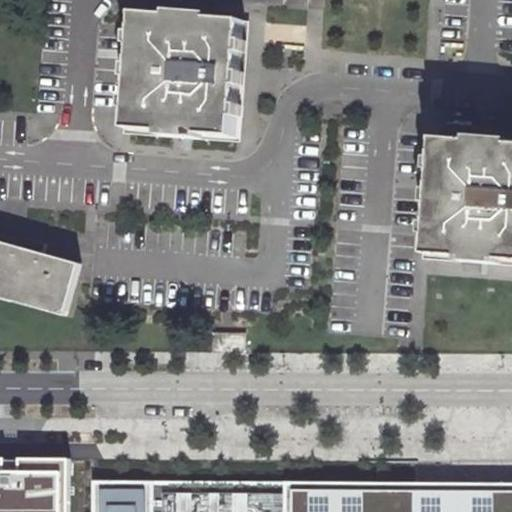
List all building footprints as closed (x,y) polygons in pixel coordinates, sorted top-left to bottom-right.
[(245,23),(140,16),(132,131),(237,139),(245,23)] [(511,146),(476,144),(438,142),(430,256),(511,261),(511,146)] [(0,293),(68,312),(72,298),(83,260),(45,249),(48,240),(26,234),(24,243),(0,236),(0,293)] [(246,336),(214,335),(214,353),(246,353),(246,336)] [(23,460),(23,474),(72,474),(72,460),(23,460)] [(71,511),(72,474),(23,474),(8,474),(0,473),(0,511),(71,511)] [(511,511),(511,481),(286,480),(152,479),(92,479),(92,511),(511,511)]
